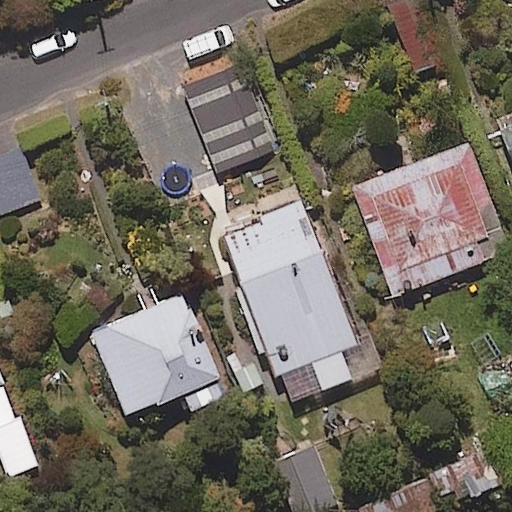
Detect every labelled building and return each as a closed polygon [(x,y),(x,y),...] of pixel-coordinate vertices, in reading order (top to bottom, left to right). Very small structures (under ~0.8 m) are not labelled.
[(451,52),(433,0),(393,0),(389,1),(411,66),(451,52)] [(258,150),(221,63),(181,80),(217,167),(258,150)] [(511,120),(500,125),(511,157),(511,120)] [(505,245),(466,137),(353,178),(392,286),(505,245)] [(0,208),(39,197),(23,144),(0,151),(0,208)] [(223,224),(243,275),(232,280),(267,371),(278,367),(289,394),(381,358),(368,327),(356,332),(303,193),(223,224)] [(226,388),(186,285),(91,322),(123,404),(182,382),(190,402),(226,388)] [(0,456),(6,471),(33,461),(40,458),(22,411),(15,414),(2,378),(0,378),(0,456)] [(315,434),(285,447),(311,511),(315,511),(342,501),(315,434)] [(511,470),(498,438),(450,459),(463,491),(511,470)]
